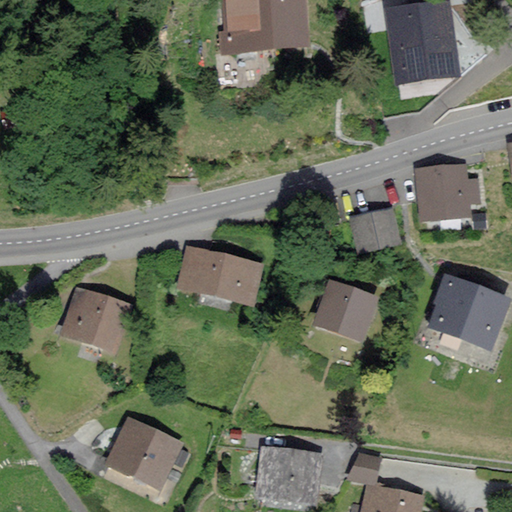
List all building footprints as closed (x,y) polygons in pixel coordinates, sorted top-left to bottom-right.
[(302,0),(222,0),(228,51),(306,43),(302,0)] [(458,74),(448,2),(388,10),(398,82),(458,74)] [(464,167),(421,171),(425,216),(469,213),(468,201),(478,200),(477,180),(466,181),(464,167)] [(389,210),(353,219),(361,249),(397,240),(389,210)] [(260,266),(190,247),(181,282),(251,300),(260,266)] [(508,298),(446,275),(436,302),(439,303),(431,323),(490,345),(508,298)] [(375,298),(333,282),(319,317),(362,334),(375,298)] [(130,308),(81,289),(66,328),(115,347),(130,308)] [(181,443),(132,421),(114,460),(162,483),(181,443)] [(319,455),(268,450),(264,493),(315,499),(319,455)] [(378,458),(359,455),(355,476),(373,480),(378,458)] [(417,511),(421,496),(368,486),(363,511),(417,511)]
